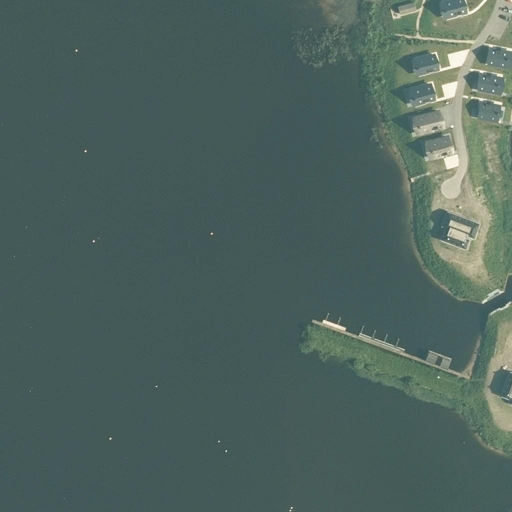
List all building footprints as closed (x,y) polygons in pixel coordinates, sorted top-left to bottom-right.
[(443,2),(443,3),(445,9),(444,10),(445,12),(445,11),(447,16),(446,16),(447,16),(455,14),(455,15),(456,15),(456,14),(459,13),(459,14),(460,13),(464,12),(465,12),(465,11),(461,0),(453,0),(443,3),(443,2)] [(397,14),(415,10),(413,2),(395,7),(397,14)] [(509,53),(509,52),(508,52),(500,51),(500,50),(496,50),(496,49),(495,50),(491,49),(490,49),(488,62),(488,63),(506,66),(508,59),(509,57),(508,57),(509,53)] [(387,54),(388,61),(408,58),(407,50),(387,54)] [(418,73),(426,71),(427,72),(427,71),(431,70),(436,68),(436,69),(436,68),(432,55),(433,55),(432,55),(415,59),(414,59),(414,60),(416,66),(415,67),(416,68),(417,68),(418,73)] [(499,79),(499,78),(491,77),(491,76),(490,76),(486,75),(486,76),(481,75),(478,88),(478,89),(479,89),(496,92),(497,92),(498,85),(499,85),(499,83),(498,83),(499,79)] [(416,102),(416,103),(424,100),(425,101),(429,100),(429,99),(434,98),(431,85),(431,84),(430,84),(430,85),(413,89),(412,89),(412,90),(413,90),(414,96),(414,98),(415,98),(416,102)] [(478,116),(478,117),(496,120),(497,120),(496,120),(498,113),(499,111),(498,111),(499,107),(499,106),(490,105),(490,104),(486,103),(486,104),(481,103),(480,103),(481,103),(478,116)] [(421,117),(420,117),(422,124),(421,124),(422,126),(423,126),(424,130),(424,131),(424,130),(432,128),(433,129),(437,128),(437,127),(442,126),(442,125),(438,113),(439,113),(438,112),(421,117)] [(430,142),(432,149),(431,149),(431,151),(432,151),(433,155),(433,156),(434,156),(434,155),(442,153),(442,154),(446,153),(447,153),(446,152),(451,151),(452,151),(451,150),(448,138),(448,137),(447,137),(430,142)] [(445,230),(441,239),(465,248),(468,238),(467,238),(469,235),(473,237),(478,223),(447,212),(442,225),(447,227),(446,230),(445,230)] [(475,275),(490,281),(493,273),(490,272),(496,256),(484,251),(475,275)] [(511,372),(510,372),(501,395),(511,399),(511,398),(511,372)]
